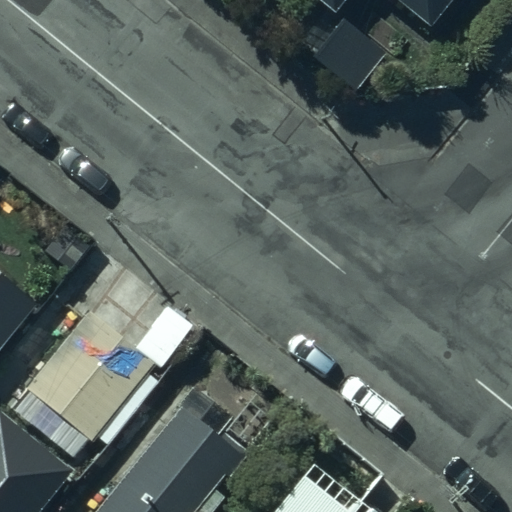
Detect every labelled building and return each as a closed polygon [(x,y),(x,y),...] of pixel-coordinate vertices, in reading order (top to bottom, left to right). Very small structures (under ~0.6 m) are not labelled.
[(332,0),(351,16),(364,0),(382,0),(434,43),(471,0),(332,0)] [(0,360),(37,316),(0,285),(0,360)] [(158,377),(89,321),(27,398),(96,454),(158,377)] [(182,420),(108,511),(217,511),(249,474),(182,420)] [(0,511),(58,511),(77,489),(0,425),(0,511)]
